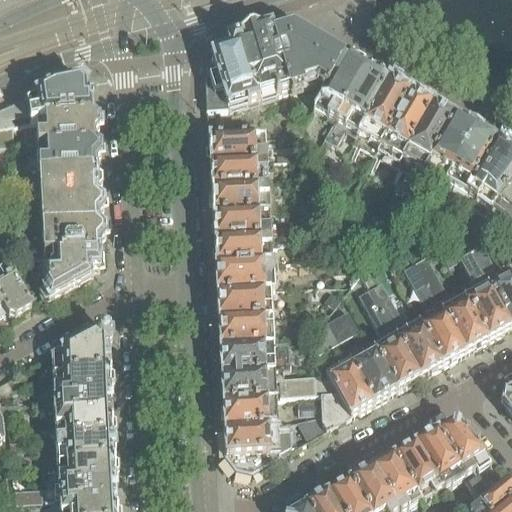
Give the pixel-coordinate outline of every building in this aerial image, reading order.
[(325,98),(345,65),(290,32),(271,38),(289,99),(315,92),(324,97),(325,98)] [(289,99),(271,38),(270,35),(259,38),(258,37),(239,43),(239,44),(227,48),(230,58),(211,63),(213,70),(208,79),(206,80),(205,86),(206,119),(229,117),(289,99)] [(336,129),(366,77),(345,65),(325,98),(324,97),(313,115),(335,128),(336,129)] [(359,140),(389,90),(366,77),(336,129),(335,128),(332,133),(324,147),(335,153),(347,133),(359,140)] [(91,122),(90,105),(86,105),(85,95),(78,88),(52,93),(27,107),(26,105),(0,117),(0,136),(11,134),(11,133),(30,128),(36,128),(36,126),(91,122)] [(380,152),(410,102),(389,90),(359,140),(380,152)] [(402,165),(431,115),(410,102),(380,152),(402,165)] [(424,178),(454,128),(431,115),(402,165),(424,178)] [(92,142),(98,135),(98,127),(91,122),(36,126),(36,128),(37,153),(92,148),(92,142)] [(445,190),(474,140),(454,128),(424,178),(445,190)] [(299,143),(299,129),(269,130),(269,144),(299,143)] [(466,203),(496,154),(494,152),(474,140),(445,190),(466,203)] [(272,168),(271,156),(265,156),(265,143),(211,146),(210,146),(208,146),(209,171),(272,168)] [(94,169),(100,163),(99,154),(92,148),(37,153),(38,180),(94,176),(94,169)] [(487,219),(511,180),(511,163),(496,154),(466,203),(487,219)] [(267,193),(266,180),(272,180),(272,168),(209,171),(210,197),(267,193)] [(97,224),(103,217),(102,209),(95,203),(95,196),(101,190),(101,181),(94,176),(38,180),(41,264),(98,261),(98,251),(104,245),(104,236),(97,230),(97,224)] [(511,233),(511,232),(511,180),(487,219),(490,221),(490,224),(495,228),(500,228),(501,224),(511,233)] [(274,219),(273,193),(267,193),(210,197),(212,222),(269,219),(274,219)] [(0,230),(0,229),(0,236),(9,236),(7,212),(4,212),(0,230)] [(276,244),(276,231),(269,232),(269,219),(212,222),(213,247),(276,244)] [(377,251),(390,230),(373,219),(360,241),(377,251)] [(156,238),(155,224),(145,224),(146,238),(156,238)] [(271,269),(271,256),(277,256),(288,252),(298,252),(298,243),(276,244),(213,247),(215,273),(271,269)] [(511,286),(507,279),(499,283),(493,278),(480,256),(469,262),(509,336),(511,334),(511,286)] [(89,287),(88,282),(93,282),(92,277),(99,276),(98,261),(41,264),(42,296),(41,297),(48,310),(89,287)] [(509,336),(469,262),(458,268),(471,291),(470,300),(463,305),(487,349),(509,336)] [(487,349),(463,305),(453,310),(447,304),(425,265),(414,271),(464,362),(487,349)] [(272,298),(272,281),(271,269),(215,273),(216,300),(271,298),(272,298)] [(464,362),(414,271),(403,278),(424,316),(426,324),(417,330),(441,374),(464,362)] [(31,315),(9,272),(0,277),(0,307),(6,318),(8,322),(14,324),(31,315)] [(409,334),(401,329),(380,291),(377,292),(365,273),(359,282),(417,388),(441,374),(417,330),(409,334)] [(417,388),(359,282),(350,292),(379,341),(381,349),(368,357),(394,401),(417,388)] [(272,324),(271,298),(216,300),(217,327),(272,324)] [(394,401),(368,357),(353,365),(342,348),(358,339),(347,319),(327,330),(373,412),(394,401)] [(273,351),(272,324),(217,327),(219,354),(273,351)] [(373,412),(327,330),(317,335),(322,344),(311,350),(318,361),(334,353),(344,370),(325,382),(327,385),(336,401),(350,426),(373,412)] [(107,380),(106,354),(110,350),(110,342),(105,338),(96,338),(50,363),(51,383),(107,380)] [(289,377),(288,351),(273,352),(273,351),(219,354),(220,381),(289,377)] [(336,401),(327,385),(283,388),(282,379),(289,378),(289,377),(220,381),(222,406),(276,404),(279,405),(279,406),(320,403),(336,401)] [(109,419),(108,396),(113,391),(112,383),(107,380),(51,383),(52,407),(52,409),(79,408),(80,420),(109,419)] [(4,446),(2,427),(0,423),(0,419),(3,418),(18,417),(18,410),(1,411),(0,409),(0,404),(12,397),(7,388),(0,391),(0,449),(1,449),(1,448),(4,446)] [(511,398),(504,403),(502,412),(511,423),(511,398)] [(336,401),(320,403),(321,424),(321,432),(325,439),(350,426),(336,401)] [(277,433),(276,404),(222,406),(223,436),(277,433)] [(316,421),(315,407),(297,408),(298,423),(316,421)] [(110,427),(109,419),(80,420),(79,408),(52,409),(53,423),(54,423),(55,447),(111,444),(115,439),(115,431),(110,427)] [(311,435),(302,440),(307,449),(325,439),(321,432),(321,424),(315,425),(306,428),(311,435)] [(280,465),(278,445),(277,433),(223,436),(225,464),(235,477),(251,481),(280,465)] [(490,473),(458,434),(452,433),(432,443),(441,456),(464,487),(475,480),(477,482),(490,473)] [(464,487),(441,456),(432,443),(412,455),(440,500),(443,498),(444,500),(464,487)] [(112,468),(111,444),(55,447),(57,472),(112,468)] [(23,458),(23,448),(9,449),(10,459),(23,458)] [(440,500),(412,455),(391,467),(420,511),(427,511),(436,507),(434,504),(440,500)] [(418,511),(420,511),(391,467),(369,479),(390,511),(418,511)] [(114,493),(113,484),(118,480),(117,471),(112,468),(57,472),(59,510),(86,508),(85,495),(114,493)] [(479,511),(505,491),(493,477),(479,488),(478,485),(467,491),(479,511)] [(390,511),(369,479),(347,492),(360,511),(390,511)] [(505,511),(511,507),(511,499),(505,491),(479,511),(477,511),(505,511)] [(360,511),(347,492),(324,504),(328,511),(360,511)] [(114,511),(114,493),(85,495),(86,508),(59,510),(58,511),(114,511)]
